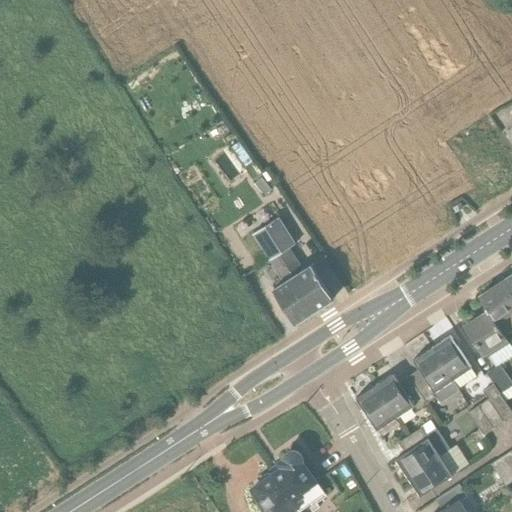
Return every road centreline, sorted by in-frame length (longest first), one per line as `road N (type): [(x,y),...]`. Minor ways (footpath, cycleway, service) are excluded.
road 1 (primary): [(69,511),(219,417)]
road 2 (residential): [(311,372),(390,511)]
road 3 (primary): [(399,301),(511,229)]
